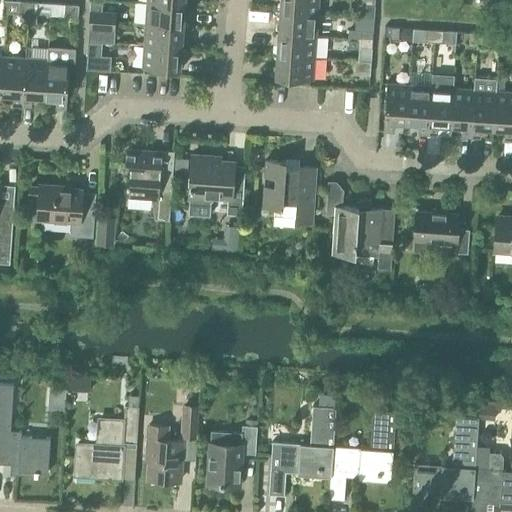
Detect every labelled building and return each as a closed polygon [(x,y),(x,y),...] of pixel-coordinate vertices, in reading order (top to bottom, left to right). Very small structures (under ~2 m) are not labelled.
[(102,12),(102,0),(90,0),(90,20),(115,21),(116,13),(102,12)] [(318,0),(280,0),(280,11),(318,14),(318,0)] [(374,18),(375,5),(375,0),(363,0),(363,4),(363,17),(374,18)] [(21,1),(21,13),(29,13),(30,1),(21,1)] [(37,14),(38,2),(30,1),(29,13),(37,14)] [(185,5),(147,2),(146,24),(184,26),(185,5)] [(65,4),(64,16),(78,17),(79,5),(65,4)] [(318,14),(280,11),(279,33),(316,36),(318,14)] [(100,42),(101,29),(114,30),(115,21),(90,20),(88,41),(100,42)] [(144,45),(182,48),(184,26),(146,24),(144,45)] [(391,27),(390,39),(399,39),(400,27),(391,27)] [(427,29),(426,41),(434,42),(435,30),(427,29)] [(373,31),(361,31),(349,30),(349,38),(361,39),(373,39),(373,31)] [(457,31),(444,30),(435,30),(434,42),(443,42),(456,43),(457,31)] [(470,32),(469,44),(477,45),(478,33),(470,32)] [(277,54),(315,57),(316,36),(279,33),(277,54)] [(486,45),(487,33),(478,33),(477,45),(486,45)] [(373,40),(361,39),(359,56),(371,57),(373,40)] [(88,41),(86,69),(108,71),(109,57),(99,56),(100,42),(88,41)] [(143,68),(180,70),(182,48),(144,45),(143,68)] [(67,108),(70,60),(75,61),(76,48),(48,46),(47,59),(45,97),(57,98),(56,107),(67,108)] [(276,77),(313,80),(315,57),(277,54),(276,77)] [(14,95),(13,104),(22,105),(26,57),(4,56),(2,94),(14,95)] [(32,106),(33,96),(45,97),(47,59),(26,57),(22,105),(32,106)] [(355,74),(370,75),(371,62),(356,61),(355,74)] [(450,125),(454,75),(432,74),(431,86),(428,133),(438,134),(438,124),(450,125)] [(475,77),(454,75),(450,125),(462,126),(462,136),(471,136),(474,89),(475,78),(475,77)] [(498,79),(475,78),(474,89),(471,136),(480,137),(481,127),(495,128),(498,79)] [(387,83),(385,121),(384,130),(395,131),(395,121),(407,122),(410,84),(387,83)] [(410,84),(407,122),(419,123),(419,133),(428,133),(431,86),(410,84)] [(511,91),(497,90),(495,128),(505,129),(505,139),(511,138),(511,91)] [(162,153),(127,150),(126,166),(131,166),(129,195),(153,196),(155,217),(155,218),(170,218),(173,168),(174,160),(162,159),(162,153)] [(190,198),(189,214),(211,215),(212,199),(212,195),(229,197),(228,205),(227,213),(242,214),(243,206),(246,166),(234,165),(234,161),(209,160),(209,156),(193,155),(193,160),(192,169),(191,178),(190,198)] [(317,167),(299,166),(299,168),(286,167),(286,161),(266,160),(263,205),(275,206),(274,216),(296,217),(295,221),(314,222),(317,167)] [(0,182),(0,181),(0,259),(10,260),(10,263),(13,230),(15,202),(0,201),(0,182)] [(38,219),(72,221),(71,236),(93,237),(95,211),(81,210),(83,191),(83,189),(59,187),(59,186),(40,184),(40,186),(31,186),(29,207),(39,208),(38,219)] [(327,204),(326,214),(334,214),(332,253),(378,256),(377,268),(391,269),(395,209),(372,208),(372,199),(369,201),(368,198),(357,203),(356,206),(343,206),(335,205),(327,204)] [(434,240),(457,242),(456,252),(468,253),(470,229),(458,228),(459,213),(416,210),(414,239),(413,251),(433,252),(434,240)] [(112,241),(114,215),(100,214),(98,240),(112,241)] [(511,251),(511,219),(496,218),(494,250),(511,251)] [(226,225),(224,252),(237,254),(240,226),(226,225)] [(92,248),(86,242),(77,251),(82,256),(83,257),(92,248)] [(272,441),(268,494),(284,495),(286,467),(298,468),(298,474),(329,476),(330,469),(331,469),(332,445),(333,445),(336,407),(336,392),(320,392),(319,405),(312,405),(310,443),(272,441)] [(100,420),(99,439),(101,439),(101,445),(78,443),(76,474),(111,476),(121,477),(121,465),(123,447),(124,447),(124,442),(136,443),(138,407),(125,406),(124,421),(100,420)] [(184,414),(182,437),(196,438),(197,439),(199,409),(184,407),(184,414)] [(370,447),(333,445),(332,445),(331,469),(330,469),(329,476),(328,498),(344,499),(346,471),(359,472),(358,478),(391,481),(391,473),(396,411),(372,409),(370,447)] [(479,417),(455,415),(452,465),(414,463),(413,474),(410,511),(426,511),(428,489),(441,489),(440,496),(472,498),(472,491),(473,491),(475,467),(476,467),(479,417)] [(255,453),(257,425),(242,424),(241,432),(211,430),(210,442),(207,482),(226,484),(226,485),(240,486),(240,476),(239,476),(241,452),(255,453)] [(148,479),(180,481),(183,441),(167,440),(167,433),(168,427),(149,425),(148,432),(147,454),(150,454),(148,479)] [(0,463),(11,464),(11,470),(18,470),(35,471),(34,476),(38,476),(38,472),(47,472),(49,437),(38,436),(39,430),(21,429),(21,431),(0,429),(0,463)] [(470,511),(486,511),(488,493),(501,494),(501,500),(511,501),(511,464),(511,469),(502,469),(503,455),(501,452),(488,451),(485,455),(484,468),(476,467),(475,467),(473,491),(472,491),(472,498),(470,511)]
